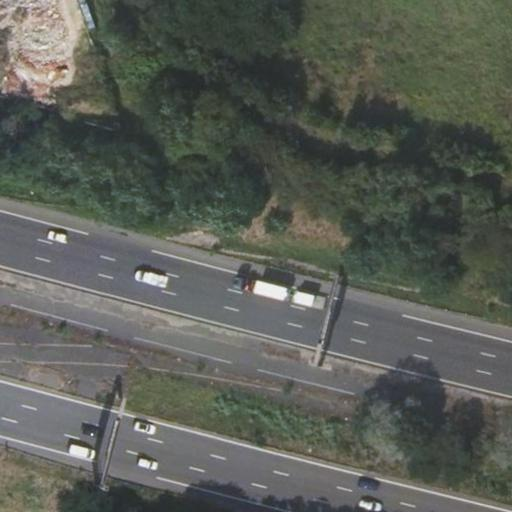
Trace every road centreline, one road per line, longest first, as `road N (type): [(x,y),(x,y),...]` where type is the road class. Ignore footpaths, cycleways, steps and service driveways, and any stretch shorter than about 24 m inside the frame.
road 1 (motorway): [(511,368),(0,236)]
road 2 (motorway): [(0,410),(404,511)]
